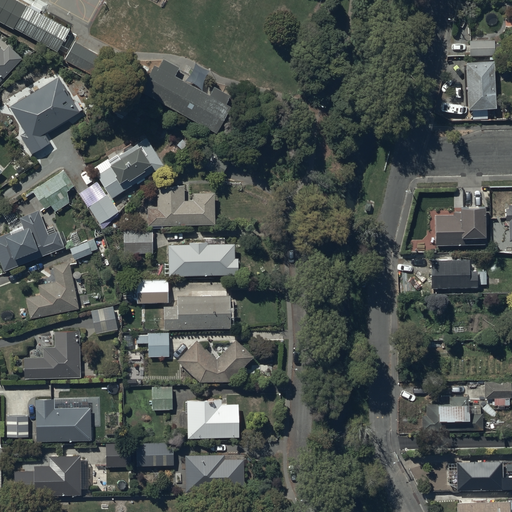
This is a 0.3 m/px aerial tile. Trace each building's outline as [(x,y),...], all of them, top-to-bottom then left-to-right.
[(58,53),(70,31),(11,0),(0,0),(0,23),(14,31),(14,30),(58,53)] [(469,41),(469,57),(493,57),(493,53),(500,53),(500,45),(494,45),(494,41),(469,41)] [(3,47),(0,44),(0,75),(21,54),(8,42),(3,47)] [(74,42),(64,61),(92,76),(102,57),(74,42)] [(155,67),(140,93),(216,136),(236,100),(215,88),(210,96),(175,77),(179,68),(164,60),(159,70),(155,67)] [(487,120),(487,111),(495,111),(495,107),(497,107),(495,80),(493,80),(492,63),(465,65),(467,112),(472,112),(473,121),(487,120)] [(78,106),(57,72),(8,102),(23,127),(19,129),(31,149),(49,138),(42,128),(78,106)] [(443,107),(440,113),(457,120),(460,114),(443,107)] [(112,199),(164,168),(148,141),(96,172),(112,199)] [(219,180),(229,164),(213,154),(203,170),(219,180)] [(73,187),(62,172),(32,192),(45,211),(51,207),(55,213),(69,204),(67,193),(69,191),(69,190),(73,187)] [(118,214),(107,196),(106,197),(98,183),(79,195),(98,226),(118,214)] [(216,226),(215,195),(194,195),(194,202),(185,203),(184,187),(157,187),(157,209),(148,209),(148,227),(216,226)] [(22,222),(0,231),(0,258),(3,266),(64,242),(58,227),(48,230),(39,206),(19,214),(22,222)] [(434,217),(435,247),(484,246),(483,208),(464,208),(464,211),(459,211),(459,214),(453,214),(453,216),(434,217)] [(152,254),(152,230),(124,230),(124,255),(152,254)] [(82,244),(76,232),(73,233),(70,238),(74,248),(70,250),(75,261),(92,253),(91,252),(98,249),(93,239),(82,244)] [(237,246),(168,247),(169,278),(237,277),(237,246)] [(430,261),(430,290),(476,289),(476,273),(468,273),(468,261),(430,261)] [(81,311),(71,265),(54,269),(57,284),(39,287),(42,298),(28,301),(32,321),(81,311)] [(136,281),(137,304),(168,304),(168,280),(136,281)] [(233,333),(233,300),(179,300),(180,310),(167,310),(167,333),(233,333)] [(486,304),(419,307),(419,318),(421,318),(422,339),(497,336),(496,318),(487,318),(486,304)] [(114,307),(91,312),(95,334),(118,330),(114,307)] [(82,380),(81,334),(56,335),(56,349),(44,350),(45,360),(26,360),(26,381),(82,380)] [(169,334),(136,335),(136,345),(148,344),(149,358),(169,357),(169,334)] [(220,367),(199,347),(181,366),(203,386),(231,386),(254,362),(238,347),(220,367)] [(429,352),(430,379),(474,378),(473,361),(465,362),(465,351),(429,352)] [(484,352),(485,365),(506,365),(505,351),(484,352)] [(119,380),(100,381),(100,406),(120,405),(119,380)] [(511,381),(484,382),(484,400),(493,400),(494,406),(495,406),(496,408),(505,408),(505,406),(510,406),(509,399),(511,399),(511,381)] [(172,387),(152,387),(153,411),(173,410),(172,387)] [(482,431),(482,415),(468,415),(468,397),(448,397),(448,405),(425,405),(425,417),(421,417),(421,432),(482,431)] [(238,437),(238,405),(221,405),(221,400),(188,401),(188,438),(238,437)] [(91,442),(90,409),(55,410),(54,402),(36,403),(36,443),(91,442)] [(28,417),(7,418),(7,439),(28,439),(28,417)] [(172,437),(135,438),(136,462),(173,461),(172,437)] [(129,440),(105,440),(105,463),(130,462),(129,440)] [(242,486),(242,450),(184,451),(185,487),(242,486)] [(14,492),(80,490),(79,452),(49,452),(49,460),(33,461),(33,465),(13,465),(14,492)] [(456,490),(456,492),(511,490),(511,476),(506,476),(506,479),(501,479),(501,463),(447,464),(448,485),(456,490)] [(508,511),(508,503),(456,504),(456,511),(508,511)]
